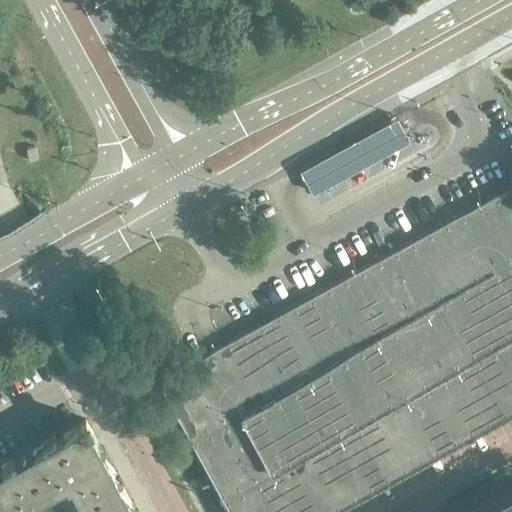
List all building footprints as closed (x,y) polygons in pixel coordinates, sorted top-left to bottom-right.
[(312,192),(409,139),(403,128),(396,116),(300,169),(307,182),(312,192)] [(511,183),(210,350),(158,379),(222,495),(223,495),(232,511),(327,511),(511,410),(511,183)] [(119,481),(85,419),(22,453),(44,492),(65,481),(66,484),(69,482),(80,502),(119,481)] [(44,492),(22,453),(0,465),(0,511),(7,511),(13,509),(15,511),(21,511),(27,509),(24,503),(44,492)] [(136,511),(119,481),(80,502),(85,511),(136,511)]
